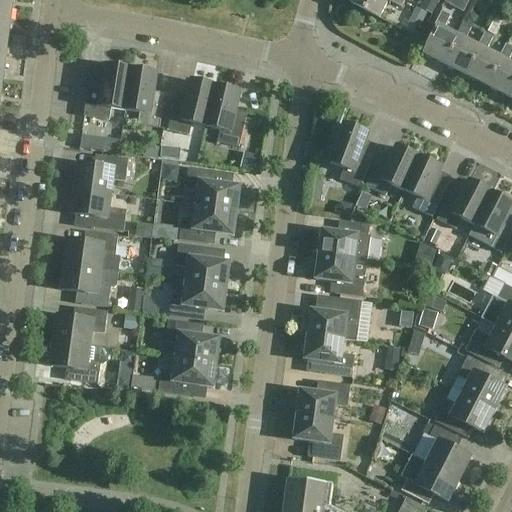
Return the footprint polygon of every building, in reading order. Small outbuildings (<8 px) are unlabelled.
[(0,0),(0,9),(13,11),(14,0),(0,0)] [(353,0),(351,5),(392,26),(380,19),(388,2),(401,9),(405,0),(353,0)] [(501,4),(493,20),(504,25),(511,9),(501,4)] [(0,33),(10,35),(13,11),(0,9),(0,33)] [(461,38),(457,36),(444,29),(451,17),(442,12),(434,26),(438,28),(424,55),(446,67),(461,38)] [(482,49),(478,47),(466,40),(472,28),(463,23),(457,36),(461,38),(446,67),(467,78),(482,49)] [(0,33),(0,57),(6,58),(10,35),(0,33)] [(504,60),(500,58),(487,51),(493,38),(485,34),(478,47),(482,49),(467,78),(489,89),(504,60)] [(511,97),(511,64),(508,62),(511,55),(511,47),(506,45),(500,58),(504,60),(489,89),(511,100),(511,97)] [(88,88),(84,118),(109,122),(111,110),(125,112),(132,71),(107,67),(103,90),(88,88)] [(157,75),(132,71),(125,112),(139,115),(138,126),(159,130),(164,100),(153,98),(157,75)] [(216,88),(192,82),(186,105),(175,103),(168,132),(189,137),(192,125),(206,129),(216,88)] [(216,88),(206,129),(220,132),(217,144),(238,149),(246,120),(235,117),(240,94),(216,88)] [(335,136),(330,150),(335,152),(330,165),(344,170),(340,181),(360,189),(371,161),(360,157),(369,135),(344,126),(340,138),(335,136)] [(106,141),(104,153),(117,155),(119,143),(106,141)] [(145,149),(143,159),(157,161),(159,151),(145,149)] [(404,193),(419,159),(397,149),(388,168),(377,164),(366,188),(385,197),(390,187),(404,193)] [(75,191),(111,196),(113,181),(125,183),(128,161),(101,158),(100,169),(78,166),(75,191)] [(442,170),(419,159),(404,193),(417,199),(412,210),(432,219),(443,194),(433,189),(442,170)] [(196,208),(237,213),(241,188),(217,185),(218,174),(189,170),(186,192),(198,193),(196,208)] [(461,220),(474,227),(491,194),(469,183),(459,202),(449,197),(436,221),(456,231),(461,220)] [(109,210),(111,196),(75,191),(71,216),(93,219),(91,230),(123,234),(126,213),(109,210)] [(511,209),(511,205),(491,194),(474,227),(487,234),(482,244),(501,254),(511,233),(511,229),(503,225),(511,209)] [(210,235),(234,238),(237,213),(196,208),(194,222),(182,220),(179,242),(209,246),(210,235)] [(322,232),(318,257),(367,263),(370,238),(368,238),(369,227),(345,224),(343,235),(322,232)] [(68,242),(64,267),(113,274),(113,273),(118,238),(91,234),(89,245),(68,242)] [(185,284),(227,289),(230,264),(207,261),(208,250),(178,246),(175,268),(187,269),(185,284)] [(125,266),(143,265),(143,250),(124,251),(125,266)] [(362,299),(367,263),(318,257),(315,282),(337,284),(335,296),(362,299)] [(81,306),(108,310),(111,288),(117,287),(118,274),(113,273),(113,274),(64,267),(61,292),(82,295),(81,306)] [(489,272),(482,291),(498,296),(505,277),(489,272)] [(200,311),(223,314),(227,289),(185,284),(183,298),(172,296),(169,318),(198,322),(200,311)] [(511,290),(505,286),(498,300),(493,297),(481,320),(497,328),(511,335),(511,290)] [(356,343),(361,303),(334,300),(332,315),(311,312),(307,337),(344,342),(356,343)] [(54,343),(90,348),(92,334),(104,335),(107,314),(80,310),(79,321),(57,318),(54,343)] [(175,360),(216,365),(220,340),(196,337),(198,326),(168,322),(165,344),(177,345),(175,360)] [(499,357),(511,363),(511,335),(497,328),(490,341),(475,333),(465,352),(494,367),(499,357)] [(326,365),(324,376),(351,379),(354,358),(342,356),(344,342),(307,337),(304,362),(326,365)] [(54,343),(50,368),(72,371),(70,382),(97,386),(100,365),(103,366),(106,363),(108,353),(90,350),(90,348),(54,343)] [(468,383),(462,396),(495,413),(506,391),(487,381),(492,371),(468,358),(458,377),(468,383)] [(173,374),(161,372),(158,394),(188,398),(190,387),(213,390),(216,365),(175,360),(173,374)] [(297,417),(333,422),(335,407),(347,409),(350,387),(323,384),(321,395),(300,392),(297,417)] [(446,401),(435,423),(459,435),(464,425),(483,435),(495,413),(462,396),(456,406),(446,401)] [(405,412),(392,441),(421,454),(434,424),(405,412)] [(293,442),(315,444),(313,460),(340,463),(343,438),(331,436),(333,422),(297,417),(293,442)] [(460,481),(471,459),(452,449),(457,439),(435,428),(429,438),(438,442),(427,464),(460,481)] [(429,494),(448,503),(460,481),(427,464),(416,486),(407,482),(402,492),(424,504),(429,494)] [(336,511),(330,509),(333,487),(288,481),(284,511),(336,511)] [(426,511),(427,511),(406,500),(400,511),(426,511)]
